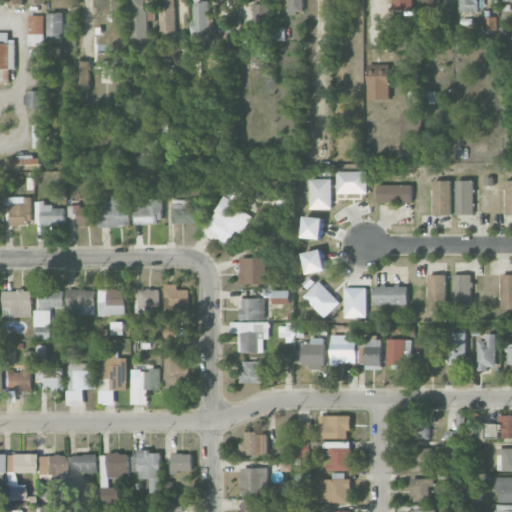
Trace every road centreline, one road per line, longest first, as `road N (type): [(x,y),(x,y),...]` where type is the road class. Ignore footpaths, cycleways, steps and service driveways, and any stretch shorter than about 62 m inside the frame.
road 1 (residential): [(511,400),(278,402),(213,423),(0,424)]
road 2 (residential): [(204,264),(213,295),(214,511)]
road 3 (residential): [(204,264),(186,257),(0,260)]
road 4 (residential): [(511,245),(364,246)]
